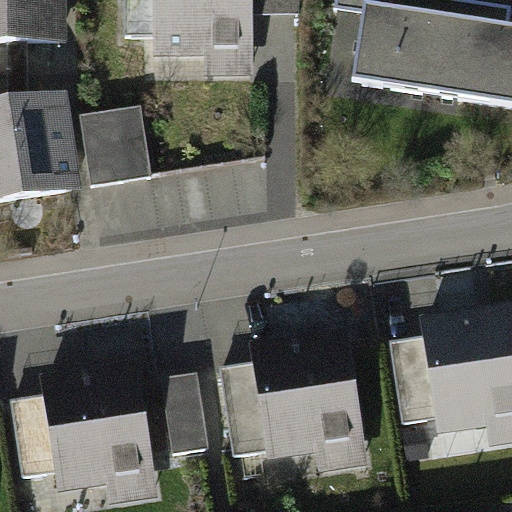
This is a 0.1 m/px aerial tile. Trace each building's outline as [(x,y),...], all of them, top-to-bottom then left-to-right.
[(62,0),(0,0),(0,43),(63,42),(62,0)] [(154,0),(155,55),(256,54),(256,23),(297,23),(296,0),(154,0)] [(441,0),(334,0),(330,25),(364,30),(354,95),(511,120),(511,27),(439,16),(441,0)] [(62,100),(0,110),(0,206),(77,194),(62,100)] [(86,120),(97,197),(159,188),(148,111),(86,120)] [(511,311),(431,323),(434,343),(445,420),(447,435),(494,429),(496,448),(511,446),(511,311)] [(356,335),(262,348),(264,369),(276,452),(278,467),(325,460),(327,480),(375,473),(356,335)] [(406,426),(445,420),(434,343),(395,348),(406,426)] [(146,367),(51,380),(54,401),(65,478),(67,493),(114,487),(116,506),(164,499),(146,367)] [(237,457),(276,452),(264,369),(226,374),(237,457)] [(175,461),(213,456),(203,379),(164,384),(175,461)] [(26,484),(65,478),(54,401),(15,406),(26,484)]
